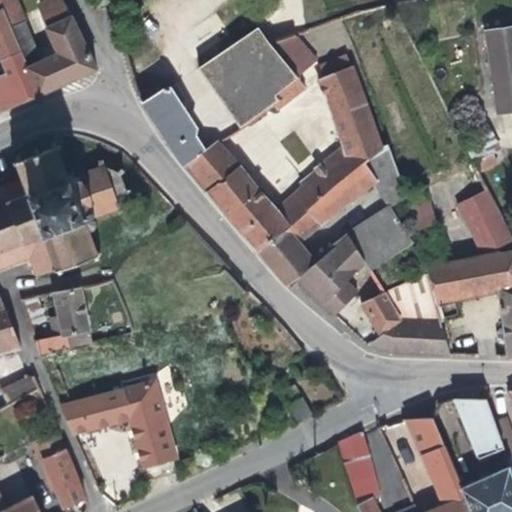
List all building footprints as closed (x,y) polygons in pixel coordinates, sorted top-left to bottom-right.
[(0,0),(4,9),(12,28),(24,22),(14,0),(0,0)] [(73,17),(64,0),(47,0),(40,3),(50,25),(45,27),(57,54),(41,62),(28,68),(39,96),(97,68),(73,17)] [(12,28),(4,9),(0,10),(0,42),(15,36),(12,28)] [(41,62),(24,22),(12,28),(15,36),(28,68),(41,62)] [(511,111),(511,24),(480,29),(494,115),(511,111)] [(295,78),(268,44),(256,27),(198,66),(240,130),(272,106),(281,99),(277,95),(295,78)] [(325,74),(292,35),(268,44),(295,78),(277,95),(281,99),(272,106),(277,111),(302,85),(315,80),(314,78),(325,74)] [(22,104),(39,96),(28,68),(15,36),(0,42),(0,54),(10,78),(22,104)] [(347,65),(325,74),(314,78),(315,80),(323,95),(341,145),(307,175),(310,179),(288,198),(289,199),(277,209),(237,165),(207,191),(258,251),(326,192),(361,162),(368,156),(377,148),(376,146),(347,65)] [(0,106),(3,113),(22,104),(10,78),(0,82),(0,106)] [(167,86),(144,103),(185,165),(204,150),(191,133),(196,129),(167,86)] [(0,267),(8,265),(29,257),(37,276),(52,271),(52,273),(58,271),(59,274),(63,272),(62,269),(75,264),(76,267),(80,265),(80,262),(93,257),(94,260),(100,258),(98,255),(103,253),(101,249),(96,250),(90,234),(95,232),(96,225),(94,218),(116,209),(119,214),(122,211),(120,207),(126,193),(131,194),(131,189),(125,189),(120,175),(125,172),(123,170),(121,169),(117,171),(106,165),(105,161),(100,161),(101,167),(79,176),(68,170),(60,149),(65,148),(63,143),(59,144),(57,141),(52,143),(53,146),(41,151),(40,148),(35,149),(37,152),(23,158),(21,154),(17,155),(18,160),(15,161),(16,166),(21,165),(25,178),(0,188),(0,267)] [(204,150),(185,165),(207,191),(237,165),(216,141),(204,150)] [(392,162),(385,144),(376,146),(377,148),(368,156),(379,173),(392,162)] [(488,154),(468,164),(473,172),(492,163),(488,154)] [(326,192),(258,251),(285,282),(295,274),(310,261),(299,242),(319,220),(374,180),(361,162),(326,192)] [(473,172),(468,164),(458,169),(471,197),(482,191),(473,172)] [(422,186),(403,192),(413,228),(432,223),(422,186)] [(482,191),(471,197),(452,207),(463,230),(465,229),(494,213),(482,191)] [(387,204),(345,231),(363,261),(367,267),(410,240),(387,204)] [(511,248),(494,213),(465,229),(479,257),(511,250),(511,248)] [(229,266),(222,259),(192,226),(188,221),(166,234),(127,259),(112,276),(125,309),(133,331),(220,313),(244,290),(224,269),(229,266)] [(345,231),(324,249),(345,275),(363,261),(345,231)] [(324,249),(310,261),(295,274),(331,313),(358,291),(345,275),(324,249)] [(511,250),(479,257),(423,268),(434,303),(452,299),(495,289),(500,325),(502,339),(505,358),(511,357),(511,250)] [(401,293),(398,285),(383,292),(397,314),(402,310),(394,298),(401,293)] [(82,286),(55,292),(61,319),(65,335),(68,347),(95,340),(82,286)] [(397,314),(383,292),(379,287),(364,299),(388,330),(400,320),(397,314)] [(434,303),(438,317),(455,313),(452,299),(434,303)] [(0,352),(21,347),(3,306),(0,306),(0,352)] [(50,321),(53,338),(65,335),(61,319),(50,321)] [(497,339),(502,339),(500,325),(495,326),(493,329),(494,336),(497,339)] [(53,338),(36,343),(40,354),(68,347),(65,335),(53,338)] [(14,382),(22,398),(40,389),(31,370),(23,371),(25,376),(14,382)] [(157,380),(61,407),(73,434),(131,417),(148,481),(177,474),(161,411),(164,410),(157,380)] [(495,422),(486,395),(453,409),(471,457),(502,446),(496,430),(493,422),(495,422)] [(297,422),(312,415),(304,398),(288,405),(297,422)] [(446,504),(467,495),(464,485),(446,442),(445,442),(433,415),(406,418),(446,504)] [(502,446),(506,457),(511,454),(511,431),(510,425),(496,430),(502,446)] [(86,497),(58,430),(35,441),(64,509),(86,497)] [(362,431),(339,442),(362,503),(377,499),(387,494),(372,456),(373,455),(362,431)] [(467,495),(474,511),(511,511),(511,471),(510,466),(464,485),(467,495)] [(474,511),(467,495),(446,504),(428,511),(474,511)] [(0,498),(0,511),(39,511),(31,497),(6,511),(0,498)] [(382,511),(377,499),(362,503),(365,511),(418,511),(414,503),(400,509),(400,511),(382,511)]
